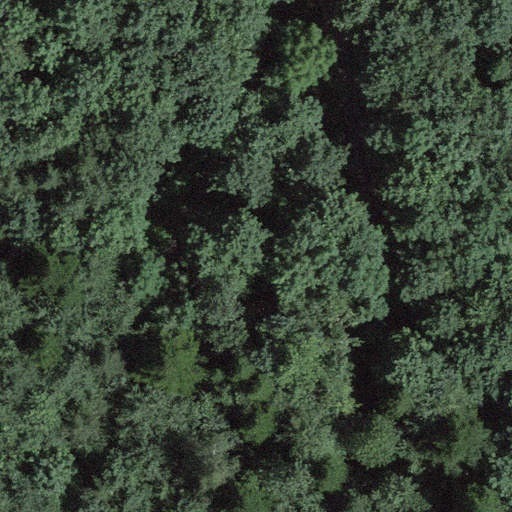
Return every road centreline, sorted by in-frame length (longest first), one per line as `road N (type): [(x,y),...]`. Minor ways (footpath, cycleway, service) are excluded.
road 1 (track): [(56,511),(211,162),(254,0)]
road 2 (track): [(337,0),(382,220),(435,348),(511,458)]
